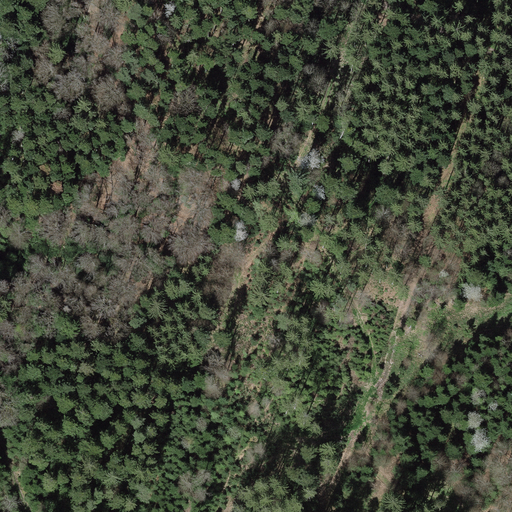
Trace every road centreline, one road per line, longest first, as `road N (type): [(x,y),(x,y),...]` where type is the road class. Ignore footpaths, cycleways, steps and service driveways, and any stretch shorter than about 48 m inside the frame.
road 1 (track): [(445,33),(366,204),(393,305),(390,374),(400,424),(464,511)]
road 2 (track): [(161,0),(190,63),(298,194),(366,204)]
road 3 (track): [(369,0),(511,63)]
